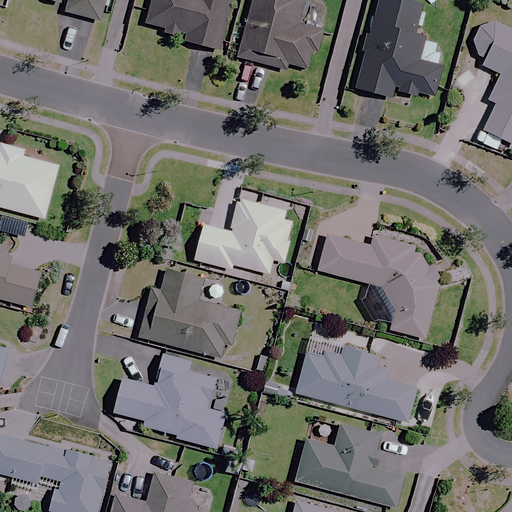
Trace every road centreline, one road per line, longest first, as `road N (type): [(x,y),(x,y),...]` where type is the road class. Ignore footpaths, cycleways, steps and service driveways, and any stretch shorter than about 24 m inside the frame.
road 1 (residential): [(137,110),(418,175),(495,227),(511,259)]
road 2 (residential): [(60,396),(137,110)]
road 3 (residential): [(0,70),(137,110)]
road 4 (residential): [(511,454),(495,453),(474,427),(486,383),(511,360)]
